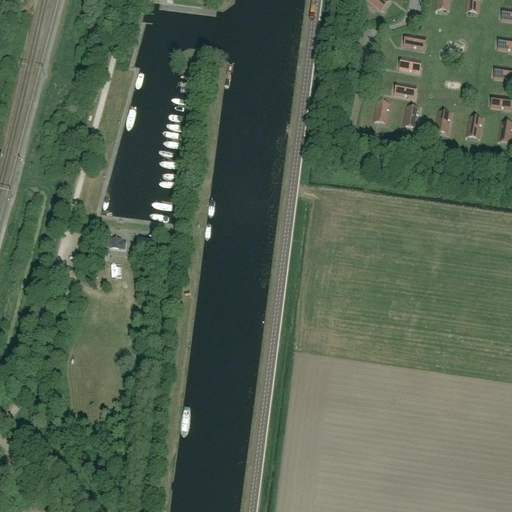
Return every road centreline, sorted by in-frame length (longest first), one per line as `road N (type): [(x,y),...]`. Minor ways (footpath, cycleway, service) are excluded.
road 1 (tertiary): [(250,511),(316,0)]
road 2 (unclassified): [(0,425),(22,392),(128,0)]
road 3 (residential): [(511,169),(363,146),(357,137),(370,41),(407,24),(416,0)]
